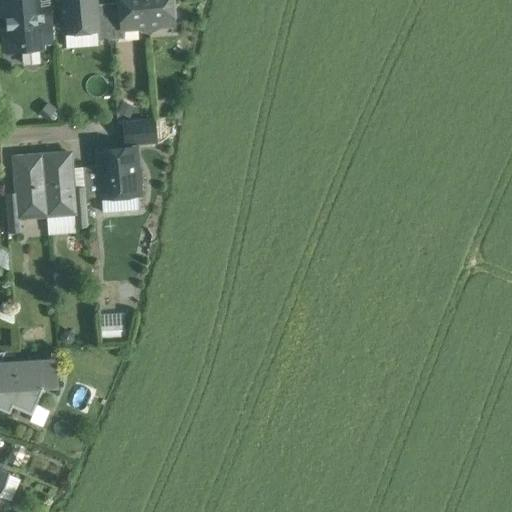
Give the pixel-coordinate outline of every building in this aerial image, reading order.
[(1,0),(3,17),(6,17),(7,27),(4,27),(5,45),(21,44),(21,47),(38,46),(38,43),(35,7),(34,0),(1,0)] [(95,0),(62,0),(65,31),(96,29),(97,29),(95,4),(95,0)] [(145,0),(119,0),(119,2),(121,28),(123,28),(147,26),(145,0)] [(171,0),(145,0),(147,26),(173,23),(171,0)] [(119,2),(107,3),(110,39),(124,38),(123,28),(121,28),(119,2)] [(107,3),(95,4),(97,29),(96,29),(97,40),(110,39),(107,3)] [(51,6),(35,7),(38,43),(54,41),(51,6)] [(154,119),(124,122),(126,143),(155,141),(154,119)] [(134,147),(97,150),(99,165),(101,196),(137,193),(137,184),(140,180),(138,168),(135,165),(134,147)] [(70,152),(42,154),(47,214),(73,212),(74,212),(73,189),(70,152)] [(42,154),(14,156),(17,194),(19,216),(20,216),(47,214),(42,154)] [(99,165),(83,167),(85,188),(85,197),(101,196),(99,165)] [(85,188),(73,189),(74,212),(73,212),(74,225),(87,224),(85,197),(85,188)] [(17,194),(5,195),(8,230),(21,229),(20,216),(19,216),(17,194)] [(0,244),(0,262),(8,266),(14,250),(0,244)] [(0,362),(0,408),(9,413),(12,406),(31,414),(45,384),(55,383),(54,360),(0,362)] [(46,423),(52,406),(39,401),(33,419),(46,423)]
